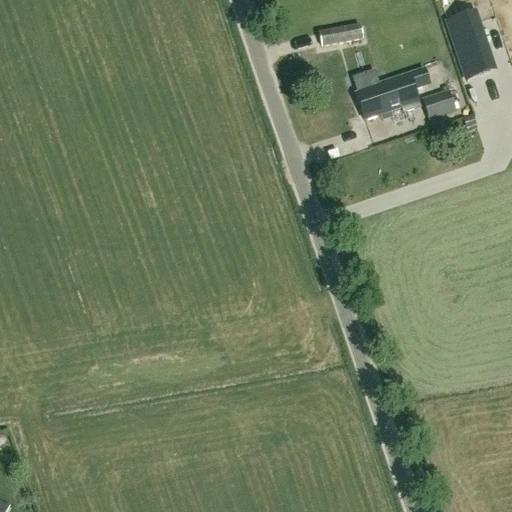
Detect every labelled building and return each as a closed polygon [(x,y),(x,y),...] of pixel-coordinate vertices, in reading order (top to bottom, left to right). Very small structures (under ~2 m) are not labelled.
[(447,25),(457,54),(480,46),(471,17),(447,25)] [(321,49),(361,42),(359,27),(318,34),(321,49)] [(413,91),(429,86),(424,71),(392,81),(402,110),(401,110),(402,114),(419,108),(413,91)] [(402,110),(392,81),(378,86),(379,88),(355,96),(364,122),(401,110),(402,110)] [(421,101),(425,113),(428,123),(455,114),(448,93),(421,101)] [(7,511),(9,508),(0,503),(0,511),(7,511)]
